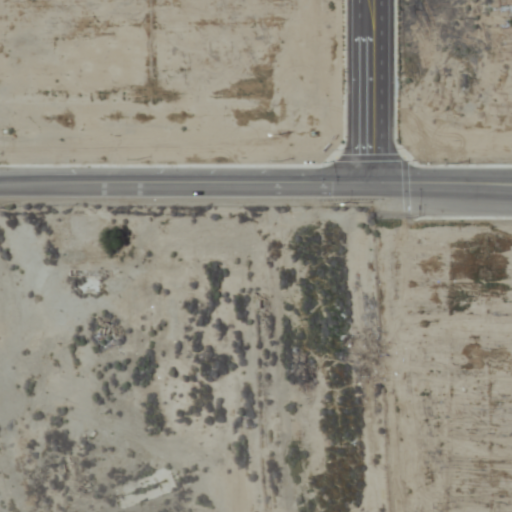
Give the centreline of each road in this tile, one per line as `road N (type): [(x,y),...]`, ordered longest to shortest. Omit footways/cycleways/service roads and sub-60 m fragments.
road 1 (tertiary): [(0,191),(373,192)]
road 2 (residential): [(372,0),(373,192)]
road 3 (secondary): [(373,192),(511,192)]
